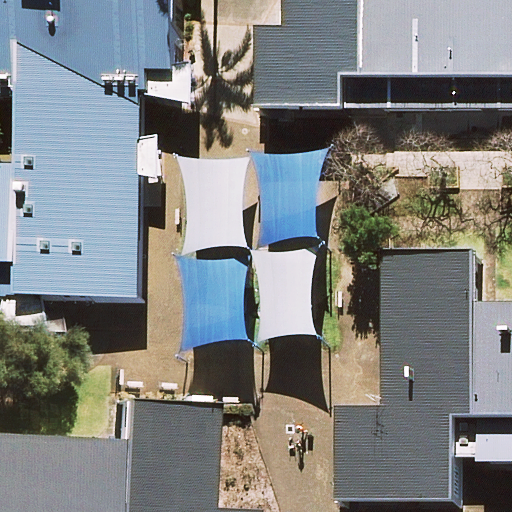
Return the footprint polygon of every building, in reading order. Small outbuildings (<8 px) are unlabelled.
[(0,0),(0,56),(174,61),(175,0),(0,0)] [(511,0),(275,0),(273,78),(352,80),(353,53),(511,57),(511,0)] [(152,71),(31,68),(26,261),(147,264),(152,71)] [(24,145),(0,144),(0,245),(21,246),(24,145)] [(511,271),(482,270),(484,221),(391,219),(387,376),(342,375),(340,461),(469,465),(471,386),(511,386),(511,271)] [(239,511),(241,475),(201,474),(204,355),(100,352),(99,404),(0,401),(0,511),(239,511)]
